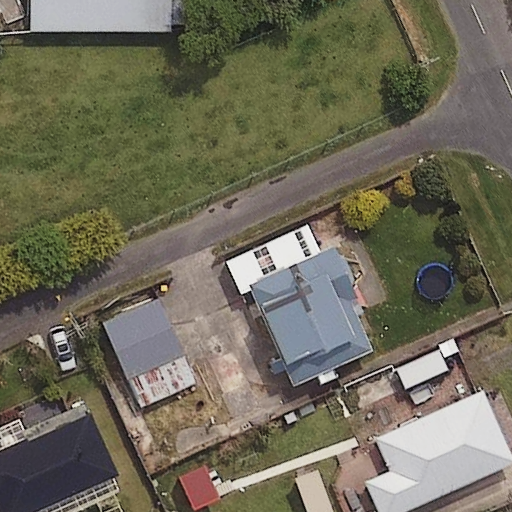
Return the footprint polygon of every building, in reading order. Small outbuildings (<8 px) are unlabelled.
[(173,0),(28,0),(28,26),(173,27),(173,0)] [(333,365),(369,349),(354,314),(363,310),(334,240),(317,248),(304,219),(267,235),(279,264),(245,278),(289,383),(311,374),(315,384),(337,375),(333,365)] [(194,350),(182,355),(169,327),(181,322),(165,289),(100,319),(139,404),(204,373),(194,350)] [(261,415),(285,406),(276,383),(253,392),(245,370),(272,360),(255,315),(198,336),(230,419),(259,408),(261,415)] [(387,511),(510,458),(479,387),(373,434),(387,467),(362,478),(376,511),(387,511)] [(3,441),(0,432),(0,511),(61,511),(118,489),(85,408),(3,441)] [(215,493),(201,461),(175,472),(188,504),(215,493)]
